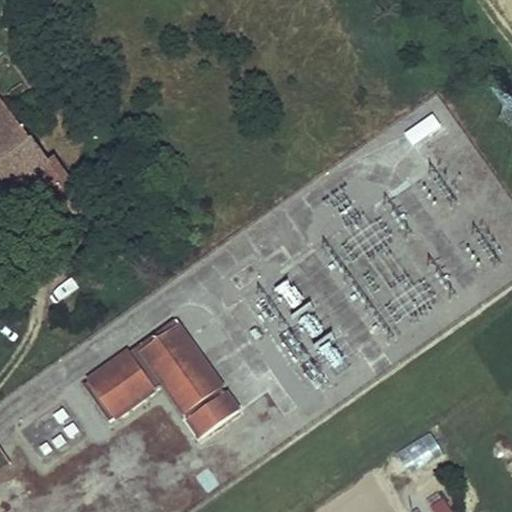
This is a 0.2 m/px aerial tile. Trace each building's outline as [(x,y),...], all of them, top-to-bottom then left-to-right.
[(21,127),(29,121),(37,115),(21,92),(25,89),(22,83),(5,94),(0,86),(0,199),(20,185),(51,227),(79,208),(62,185),(67,181),(51,159),(46,163),(21,127)] [(181,326),(144,352),(187,414),(225,387),(181,326)] [(325,373),(341,367),(334,348),(318,354),(325,373)] [(132,354),(91,381),(118,419),(159,391),(132,354)] [(203,437),(241,410),(228,392),(190,419),(203,437)]
